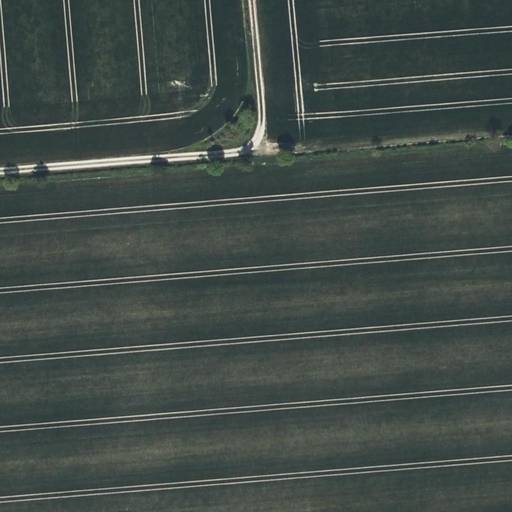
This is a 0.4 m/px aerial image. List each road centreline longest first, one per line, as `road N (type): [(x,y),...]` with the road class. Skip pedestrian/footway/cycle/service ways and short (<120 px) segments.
road 1 (track): [(0,169),(299,144)]
road 2 (track): [(257,148),(249,0)]
